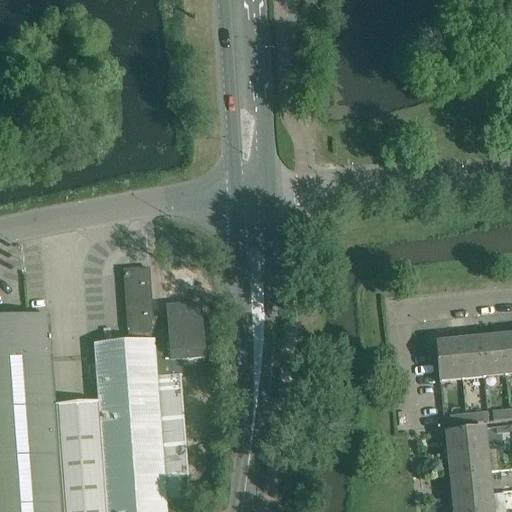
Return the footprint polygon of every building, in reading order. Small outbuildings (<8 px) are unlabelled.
[(191,511),(181,377),(182,377),(181,361),(202,360),(203,366),(204,366),(200,306),(168,309),(168,318),(166,318),(166,323),(168,322),(170,342),(154,343),(149,270),(124,272),(129,345),(94,348),(98,404),(55,407),(48,318),(0,321),(0,511),(191,511)] [(511,336),(501,338),(505,377),(511,376),(511,336)] [(505,377),(501,338),(480,340),(484,379),(505,377)] [(484,379),(480,340),(458,342),(462,381),(484,379)] [(462,381),(458,342),(438,344),(438,343),(435,343),(439,385),(442,384),(442,383),(462,381)] [(509,421),(508,412),(492,413),(493,423),(509,421)] [(482,414),(465,416),(466,425),(483,424),(482,414)] [(466,425),(465,416),(449,418),(450,427),(466,425)] [(448,455),(487,450),(485,431),(486,431),(486,428),(464,431),(444,433),(445,436),(446,436),(448,455)] [(489,472),(487,450),(448,455),(450,477),(489,472)] [(489,472),(450,477),(452,499),(491,494),(489,472)] [(493,511),(491,494),(452,499),(453,511),(493,511)]
